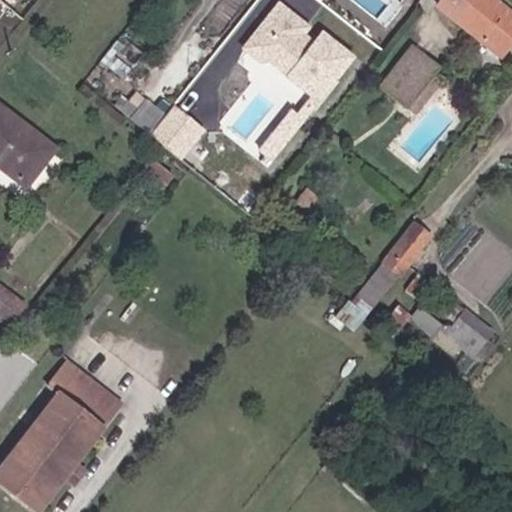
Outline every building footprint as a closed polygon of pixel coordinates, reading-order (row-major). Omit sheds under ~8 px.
[(281,0),(255,0),(230,37),(324,103),(358,54),(281,0)] [(492,53),(511,27),(511,16),(491,0),(439,0),(433,7),(492,53)] [(395,103),(419,76),(429,64),(403,44),(369,85),(395,103)] [(395,103),(405,112),(428,84),(419,76),(395,103)] [(121,104),(137,85),(128,77),(120,86),(112,96),(121,104)] [(112,96),(120,86),(113,81),(105,91),(112,96)] [(157,101),(137,85),(121,104),(141,120),(149,110),(157,101)] [(149,110),(141,120),(175,147),(187,133),(183,130),(188,123),(174,112),(165,122),(149,110)] [(0,179),(29,143),(0,120),(0,179)] [(202,146),(187,133),(175,147),(191,160),(202,146)] [(373,256),(389,270),(419,236),(403,224),(373,256)] [(463,347),(478,360),(500,333),(468,307),(451,327),(420,301),(407,318),(454,357),(463,347)] [(0,478),(0,484),(36,511),(42,511),(121,404),(69,365),(53,387),(62,394),(0,478)]
